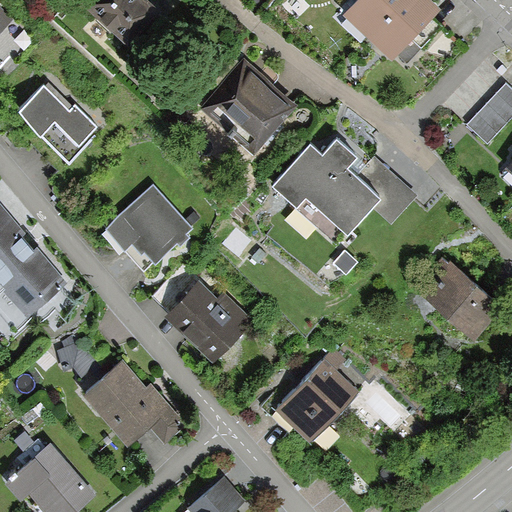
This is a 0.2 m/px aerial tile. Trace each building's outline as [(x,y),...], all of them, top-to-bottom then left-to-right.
[(152,12),(162,0),(87,0),(85,2),(143,54),(168,26),(152,12)] [(371,32),(399,0),(357,0),(347,11),(371,32)] [(416,0),(399,0),(371,32),(394,52),(408,37),(419,47),(441,22),(416,0)] [(273,122),(288,107),(242,66),(205,107),(233,133),(239,126),(262,147),(279,127),(273,122)] [(483,146),(511,114),(511,90),(503,83),(462,127),(483,146)] [(19,108),(33,132),(38,137),(33,142),(58,167),(63,162),(66,165),(94,137),(88,132),(93,127),(73,107),(68,112),(41,86),(19,108)] [(344,233),(373,201),(309,144),(271,186),(294,207),(303,196),(344,233)] [(511,158),(497,174),(511,188),(511,158)] [(102,228),(139,270),(187,228),(149,186),(102,228)] [(0,330),(59,281),(0,211),(0,330)] [(468,336),(495,306),(442,259),(428,275),(437,283),(424,297),(468,336)] [(243,322),(228,307),(222,310),(196,284),(197,283),(181,267),(161,287),(177,303),(167,313),(209,356),(243,322)] [(293,427),(309,442),(354,395),(332,374),(342,363),(330,351),(269,415),(287,433),(293,427)] [(152,422),(163,436),(179,422),(153,392),(148,397),(118,362),(83,392),(99,411),(105,406),(132,439),(152,422)] [(51,511),(69,511),(88,497),(48,447),(4,481),(18,499),(27,491),(43,511),(48,508),(51,511)] [(363,511),(389,491),(366,464),(363,467),(354,456),(329,477),(338,488),(341,485),(363,511)] [(228,511),(238,502),(218,481),(196,501),(205,511),(228,511)]
